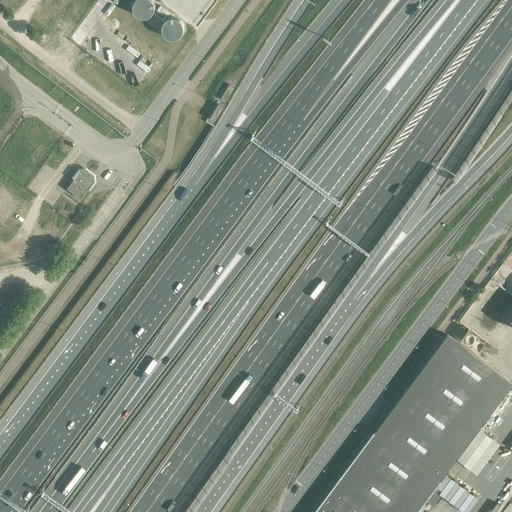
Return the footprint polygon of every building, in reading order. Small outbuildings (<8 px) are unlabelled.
[(151,15),(153,13),(154,11),(155,9),(155,6),(155,4),(154,2),(152,0),(135,0),(134,2),(134,4),(133,7),(134,9),(134,11),(136,13),(138,15),(140,16),(142,17),(144,17),(147,17),(149,16),(151,15)] [(175,0),(200,18),(213,0),(175,0)] [(180,36),(182,34),(183,32),(184,30),(184,28),(184,25),(183,23),(181,21),(180,19),(178,18),(175,17),(173,17),(171,17),(168,18),(166,20),(165,21),(163,23),(163,26),(162,28),(163,30),(164,33),(165,35),(167,36),(169,38),(171,38),(173,39),(176,38),(178,37),(180,36)] [(229,84),(221,99),(226,102),(235,87),(229,84)] [(219,104),(210,118),(215,121),(224,107),(219,104)] [(87,186),(87,189),(89,190),(96,181),(95,174),(85,167),(78,168),(71,177),(73,179),(76,178),(76,179),(78,176),(76,175),(79,171),(85,170),(92,176),(93,181),(90,185),(88,184),(86,186),(87,186)] [(87,185),(88,184),(90,185),(93,181),(92,176),(85,170),(79,171),(76,175),(78,176),(77,177),(76,179),(76,178),(73,179),(66,189),(80,199),(87,189),(87,186),(86,186),(87,185)] [(441,479),(511,383),(511,382),(453,338),(447,334),(393,407),(384,418),(376,430),(375,431),(333,487),(323,500),(313,511),(417,511),(437,486),(441,480),(441,479)] [(441,480),(437,486),(427,500),(435,506),(443,495),(465,511),(466,511),(478,497),(446,473),(441,480)]
